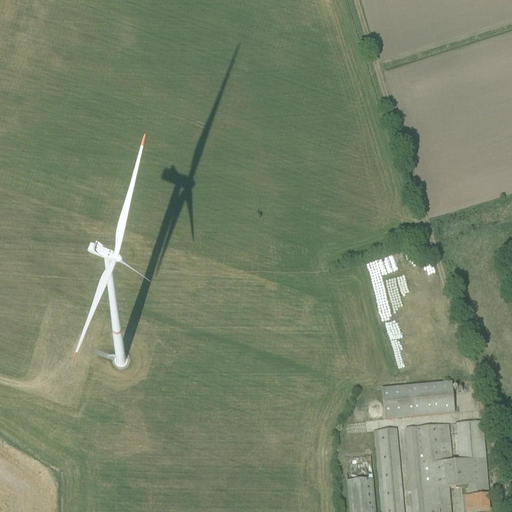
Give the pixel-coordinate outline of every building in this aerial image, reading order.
[(452,383),(382,389),(385,419),(454,413),(452,383)] [(453,461),(450,426),(406,430),(411,511),(449,511),(448,487),(464,486),(465,498),(489,496),(483,423),(456,425),(458,460),(453,461)] [(380,511),(403,511),(396,430),(373,432),(380,511)] [(374,511),(372,479),(347,481),(349,511),(374,511)] [(462,511),(487,511),(486,499),(462,501),(462,511)]
